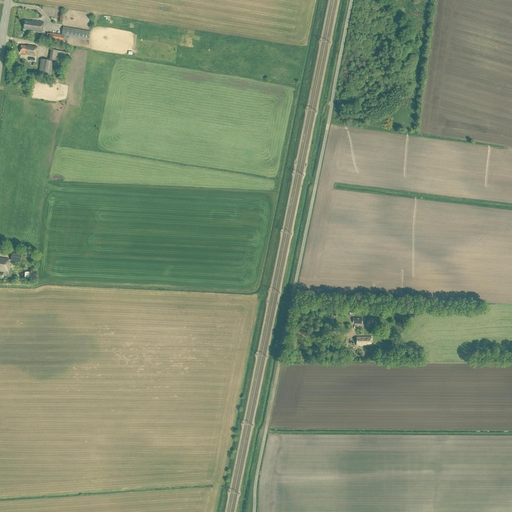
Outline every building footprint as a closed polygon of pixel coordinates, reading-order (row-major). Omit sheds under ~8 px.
[(32,21),(25,21),(23,29),(28,30),(28,31),(39,33),(42,33),(44,22),(40,22),(32,21)] [(88,40),(89,32),(63,27),(61,35),(50,33),(49,40),(66,43),(67,37),(88,40)] [(37,47),(27,45),(27,46),(21,46),(20,53),(26,54),(28,54),(28,55),(36,56),(37,47)] [(66,61),(67,54),(71,55),(72,52),(55,49),(53,59),(66,61)] [(50,75),(53,61),(41,59),(39,73),(50,75)] [(21,262),(22,255),(12,253),(11,261),(21,262)] [(0,270),(7,271),(9,259),(0,257),(0,278),(2,278),(2,277),(3,277),(3,274),(0,273),(0,270)] [(371,346),(371,337),(357,337),(357,346),(371,346)]
